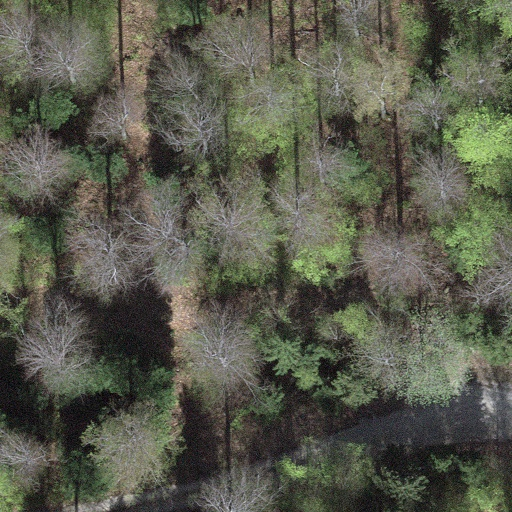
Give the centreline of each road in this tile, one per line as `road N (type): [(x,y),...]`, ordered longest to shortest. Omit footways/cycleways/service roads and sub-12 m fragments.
road 1 (track): [(511,408),(447,409),(90,511)]
road 2 (track): [(0,291),(327,293)]
